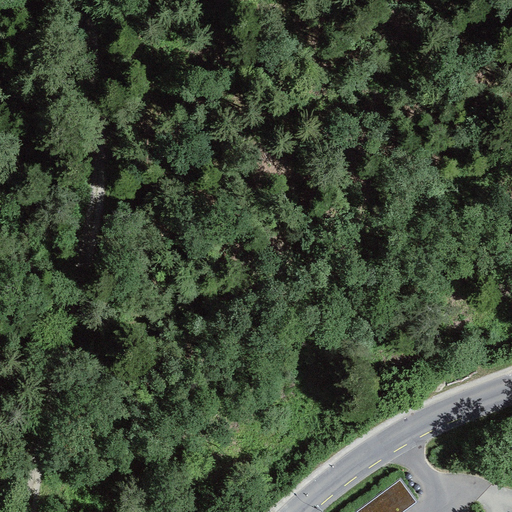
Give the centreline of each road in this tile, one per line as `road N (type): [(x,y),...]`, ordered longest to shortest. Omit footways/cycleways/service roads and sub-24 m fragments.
road 1 (track): [(89,0),(103,174),(30,511)]
road 2 (unclassified): [(300,511),(402,434),(511,391)]
